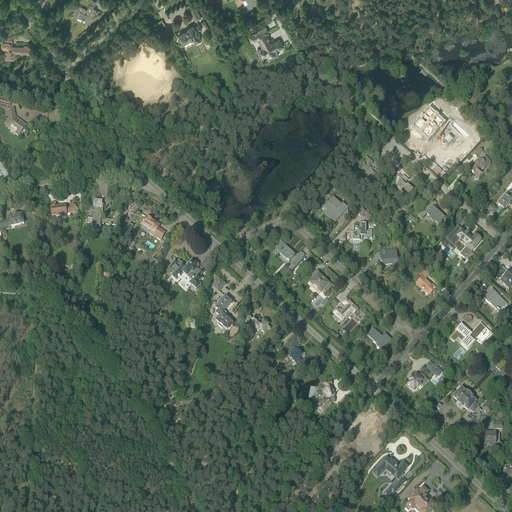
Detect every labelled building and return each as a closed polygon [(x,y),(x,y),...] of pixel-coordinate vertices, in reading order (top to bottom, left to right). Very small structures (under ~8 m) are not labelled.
[(89,4),(87,10),(77,5),(72,16),(77,18),(77,17),(86,21),(85,22),(89,24),(96,10),(92,8),(93,6),(94,6),(96,1),(92,0),(87,0),(87,1),(87,3),(89,4)] [(260,7),(255,0),(224,0),(225,0),(224,0),(239,0),(243,2),(246,1),(248,4),(238,11),(242,17),(260,7)] [(192,16),(198,13),(194,6),(188,9),(192,16)] [(198,32),(202,30),(199,25),(194,28),(193,26),(188,29),(189,31),(188,31),(185,32),(186,32),(185,33),(185,32),(178,35),(179,37),(178,38),(178,40),(178,41),(179,42),(181,42),(182,42),(183,44),(189,41),(189,40),(191,39),(192,40),(193,39),(195,43),(200,40),(198,35),(199,34),(198,32)] [(266,27),(248,37),(251,42),(251,43),(252,42),(261,59),(267,56),(269,60),(278,55),(276,51),(283,47),(283,46),(280,40),(272,44),(267,34),(269,33),(266,28),(266,27)] [(5,39),(5,42),(4,42),(2,44),(2,46),(3,48),(5,48),(4,59),(14,59),(14,53),(29,54),(30,46),(24,46),(24,48),(11,47),(12,35),(5,34),(5,39)] [(415,128),(411,132),(424,145),(429,140),(430,139),(430,138),(434,135),(434,134),(437,130),(438,130),(441,126),(442,125),(443,124),(445,123),(448,122),(450,124),(453,120),(436,105),(430,112),(430,111),(430,112),(428,114),(424,118),(421,122),(417,126),(415,128)] [(13,108),(7,109),(8,118),(4,124),(8,128),(9,126),(16,131),(15,133),(19,136),(21,133),(24,135),(26,135),(28,133),(27,131),(24,128),(26,126),(15,117),(13,108)] [(473,155),(477,159),(483,152),(479,149),(473,155)] [(364,165),(356,174),(362,180),(363,180),(364,178),(369,182),(372,178),(376,174),(367,167),(368,166),(369,167),(372,163),(373,163),(367,157),(363,161),(365,162),(363,164),(364,165)] [(480,159),(473,167),(470,170),(475,175),(476,173),(480,177),(484,172),(483,171),(488,165),(489,164),(489,163),(489,161),(488,160),(486,158),(483,161),(480,159)] [(401,182),(398,185),(396,187),(403,194),(405,192),(408,195),(413,190),(407,185),(406,186),(404,184),(408,180),(403,176),(399,180),(401,182)] [(490,205),(487,209),(493,215),(496,212),(498,214),(502,209),(504,210),(506,207),(510,202),(511,199),(511,198),(506,194),(503,197),(500,201),(497,205),(500,207),(497,210),(490,205)] [(328,203),(323,208),(327,211),(325,213),(332,220),(336,217),(338,219),(340,216),(341,217),(348,209),(343,204),(341,206),(336,201),(335,201),(333,199),(328,203)] [(87,218),(87,223),(87,224),(92,224),(91,231),(100,232),(100,225),(118,226),(119,220),(119,214),(118,214),(117,212),(115,213),(114,213),(113,221),(101,220),(102,202),(94,201),(93,218),(87,218)] [(430,204),(425,210),(421,214),(420,213),(418,216),(422,220),(427,214),(430,217),(438,225),(440,223),(441,224),(442,223),(441,222),(445,218),(433,208),(436,204),(433,201),(430,204)] [(65,207),(51,208),(52,216),(52,217),(62,216),(62,217),(66,217),(66,214),(70,213),(72,212),(76,209),(73,204),(70,206),(68,207),(65,208),(65,207)] [(123,215),(125,217),(131,207),(129,206),(123,215)] [(368,214),(362,208),(358,213),(359,214),(365,218),(368,214)] [(10,220),(2,222),(4,228),(0,228),(0,229),(0,231),(9,229),(12,229),(11,227),(23,224),(21,214),(18,215),(18,214),(12,215),(12,217),(9,217),(10,220)] [(134,216),(123,232),(129,236),(134,227),(136,225),(141,228),(143,225),(147,228),(145,231),(146,231),(153,236),(154,236),(154,234),(155,234),(156,231),(157,231),(159,228),(159,227),(160,226),(151,220),(149,219),(143,215),(143,214),(141,217),(135,214),(134,216)] [(410,216),(407,219),(413,224),(416,221),(410,216)] [(356,232),(351,232),(351,236),(353,236),(353,241),(362,241),(362,235),(365,235),(365,238),(372,238),(372,230),(368,230),(368,231),(365,231),(365,223),(359,223),(359,229),(358,229),(357,228),(356,227),(355,228),(355,229),(355,230),(356,230),(356,232)] [(454,231),(447,239),(451,242),(453,244),(455,242),(458,238),(459,238),(461,240),(463,241),(463,242),(467,245),(466,247),(471,252),(477,245),(480,242),(481,241),(480,240),(476,237),(475,236),(474,237),(473,239),(468,235),(469,235),(469,234),(468,235),(466,233),(467,233),(466,233),(463,231),(464,231),(463,230),(459,235),(454,231)] [(153,248),(155,244),(146,239),(144,243),(153,248)] [(276,247),(275,249),(280,252),(281,253),(280,254),(286,259),(287,258),(290,261),(292,259),(293,260),(294,260),(298,264),(303,259),(298,255),(296,257),(285,248),(285,247),(285,246),(281,242),(277,246),(276,247)] [(385,257),(380,257),(381,270),(382,270),(383,270),(382,265),(388,264),(388,266),(393,265),(393,269),(398,268),(397,259),(394,259),(393,250),(385,251),(385,257)] [(175,261),(169,268),(172,271),(172,270),(174,272),(171,275),(176,280),(178,278),(181,276),(180,276),(181,275),(189,283),(190,283),(191,284),(196,289),(200,286),(199,285),(200,284),(198,282),(201,279),(199,277),(203,273),(201,271),(200,271),(197,268),(198,268),(197,267),(198,266),(197,265),(197,266),(196,264),(195,264),(192,261),(188,265),(187,264),(185,266),(182,264),(179,262),(178,263),(177,262),(175,261)] [(421,278),(420,280),(417,283),(429,295),(433,292),(435,293),(437,291),(433,287),(424,279),(428,275),(423,271),(419,276),(421,278)] [(501,280),(500,281),(503,283),(508,288),(508,289),(509,288),(511,285),(511,284),(511,274),(509,271),(501,280)] [(314,279),(310,283),(312,285),(317,290),(321,293),(325,288),(327,290),(331,285),(325,280),(324,282),(321,279),(322,277),(317,272),(312,277),(314,279)] [(225,284),(219,279),(217,281),(216,281),(214,283),(215,284),(212,286),(219,292),(221,289),(221,290),(223,287),(225,284)] [(497,295),(495,293),(492,290),(483,299),(489,304),(493,308),(494,306),(499,311),(502,307),(504,308),(507,304),(499,297),(498,298),(496,296),(497,295)] [(217,303),(219,305),(216,308),(219,311),(216,314),(219,317),(216,321),(219,324),(218,325),(222,330),(224,328),(227,331),(228,330),(229,330),(232,327),(232,326),(233,325),(229,321),(226,318),(224,317),(226,314),(224,311),(225,309),(226,310),(228,307),(231,303),(230,302),(231,301),(227,298),(227,299),(225,297),(222,301),(221,299),(217,303)] [(358,310),(355,307),(346,299),(343,303),(345,306),(341,311),(339,310),(337,309),(333,313),(342,321),(351,311),(354,314),(358,310)] [(251,323),(250,324),(248,326),(252,329),(253,327),(258,331),(259,329),(263,333),(268,328),(269,328),(270,328),(270,327),(269,326),(268,325),(269,324),(263,319),(261,322),(256,317),(256,316),(251,322),(251,323)] [(456,332),(452,336),(455,338),(457,340),(458,339),(460,337),(464,341),(462,343),(461,344),(467,349),(471,345),(472,346),(472,345),(471,344),(475,340),(477,339),(482,344),(491,334),(486,329),(485,328),(485,329),(481,333),(476,328),(471,334),(470,335),(467,331),(463,328),(461,326),(459,328),(458,327),(459,328),(457,330),(456,332)] [(372,329),(367,335),(374,341),(375,340),(378,344),(376,346),(380,350),(390,339),(384,334),(381,337),(372,329)] [(294,347),(290,351),(285,357),(290,362),(292,360),(297,365),(301,360),(298,358),(302,355),(294,347)] [(434,365),(430,369),(438,377),(442,373),(437,367),(434,365)] [(410,382),(407,385),(410,387),(409,388),(410,389),(411,390),(413,391),(414,391),(417,388),(421,385),(420,384),(423,381),(422,380),(423,380),(422,379),(420,378),(418,376),(417,375),(416,374),(413,377),(412,377),(409,381),(410,382)] [(319,410),(318,411),(321,414),(322,413),(323,413),(334,401),(334,400),(334,399),(335,399),(335,398),(335,397),(334,396),(335,396),(331,385),(332,385),(331,381),(324,384),(326,387),(327,387),(328,389),(325,390),(328,399),(328,398),(329,399),(327,401),(326,400),(318,409),(319,410)] [(456,394),(453,397),(458,402),(457,403),(462,407),(463,406),(468,411),(469,409),(473,413),(475,411),(476,412),(476,419),(475,420),(475,419),(473,418),(464,427),(469,432),(478,422),(478,421),(479,420),(479,419),(480,418),(480,417),(480,416),(480,415),(480,414),(480,413),(479,412),(481,411),(481,410),(479,409),(478,408),(479,407),(474,404),(476,402),(471,398),(472,397),(467,392),(466,393),(461,389),(460,388),(457,391),(458,392),(456,394)] [(373,437),(379,430),(366,419),(360,425),(373,437)] [(500,433),(495,433),(489,433),(489,434),(485,435),(485,438),(485,444),(485,443),(495,443),(495,442),(500,442),(500,433)] [(375,472),(374,473),(379,477),(379,476),(380,476),(381,474),(382,474),(384,472),(384,471),(385,470),(388,472),(387,474),(390,477),(391,475),(396,480),(398,481),(397,482),(398,482),(395,484),(393,486),(392,485),(383,495),(389,500),(404,484),(404,483),(400,480),(403,476),(402,475),(402,474),(407,468),(408,467),(404,463),(398,470),(394,467),(395,466),(391,461),(390,462),(386,459),(380,465),(381,466),(379,467),(376,470),(377,470),(375,472)] [(407,506),(405,509),(408,511),(411,509),(412,509),(413,510),(411,511),(431,511),(433,511),(432,510),(436,506),(431,501),(429,502),(425,498),(426,497),(424,495),(428,492),(423,487),(418,492),(418,493),(417,492),(417,491),(409,500),(410,501),(406,505),(407,506)]
